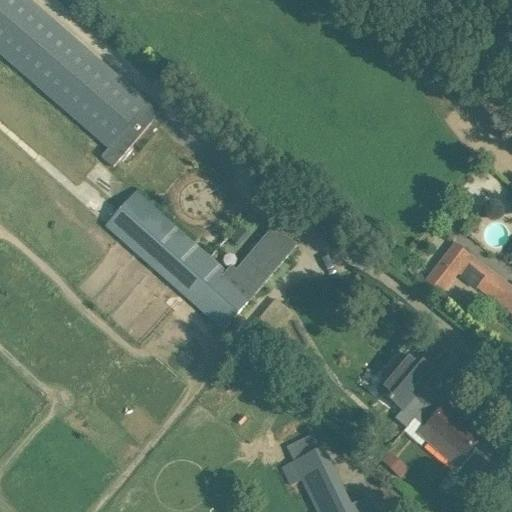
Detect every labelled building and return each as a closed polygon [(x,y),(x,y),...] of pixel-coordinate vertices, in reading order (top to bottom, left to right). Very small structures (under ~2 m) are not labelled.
[(114,169),(159,114),(28,0),(0,0),(0,54),(109,150),(102,159),(114,169)] [(293,245),(275,229),(237,273),(232,269),(228,274),(0,71),(0,133),(224,330),(293,245)] [(471,257),(455,245),(424,285),(439,297),(471,257)] [(458,274),(511,316),(511,288),(472,257),(458,274)] [(256,323),(273,338),(294,315),(277,299),(256,323)] [(406,426),(434,397),(423,388),(435,374),(410,352),(378,387),(403,411),(397,418),(406,426)] [(453,466),(482,436),(446,405),(445,406),(434,397),(406,426),(408,428),(404,432),(421,447),(426,441),(453,466)] [(390,471),(399,461),(390,452),(380,462),(390,471)] [(290,487),(301,481),(292,464),(281,469),(290,487)] [(371,511),(366,500),(340,511),(371,511)]
